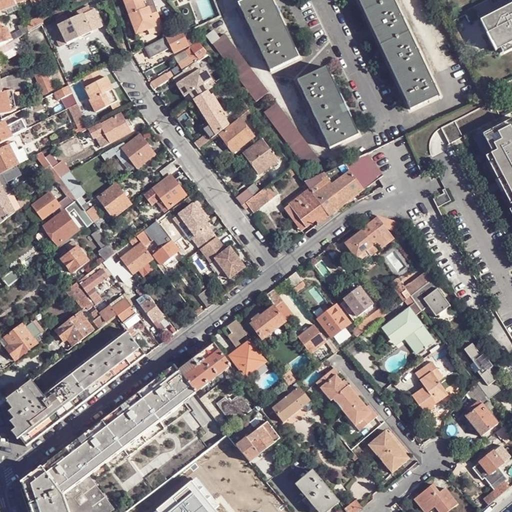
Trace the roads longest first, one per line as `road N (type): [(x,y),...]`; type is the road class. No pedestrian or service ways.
road 1 (residential): [(0,477),(278,271)]
road 2 (residential): [(278,271),(122,63)]
road 3 (unknown): [(409,192),(500,332)]
road 4 (residential): [(409,192),(359,208),(278,271)]
road 5 (residential): [(348,368),(428,464)]
